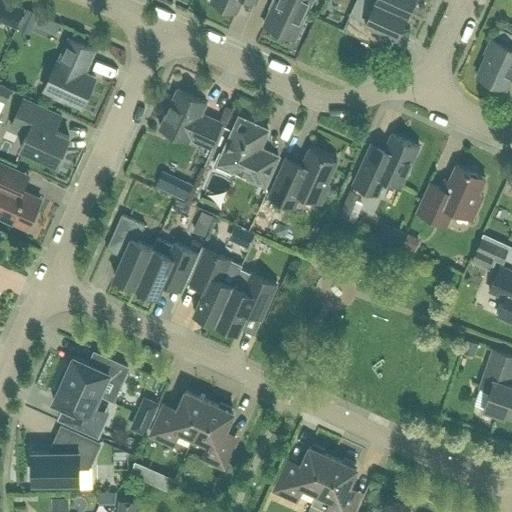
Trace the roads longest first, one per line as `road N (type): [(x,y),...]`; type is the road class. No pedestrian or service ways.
road 1 (residential): [(511,494),(45,283)]
road 2 (residential): [(431,77),(324,98),(156,29)]
road 3 (residential): [(45,283),(156,29)]
